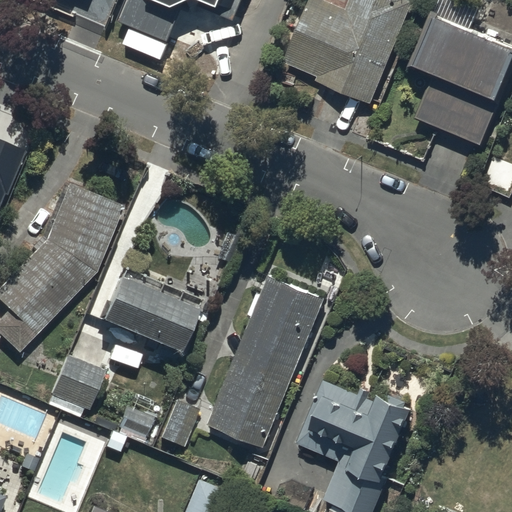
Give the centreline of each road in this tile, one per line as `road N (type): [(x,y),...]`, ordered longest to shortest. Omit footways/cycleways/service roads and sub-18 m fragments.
road 1 (residential): [(452,267),(387,211),(222,132)]
road 2 (residential): [(222,132),(0,41)]
road 3 (residential): [(277,0),(222,132)]
